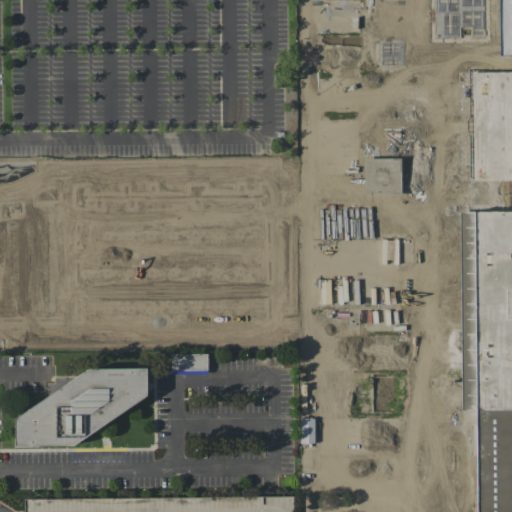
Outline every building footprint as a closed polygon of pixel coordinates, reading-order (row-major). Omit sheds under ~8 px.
[(511,511),(511,0),(440,0),(440,11),(499,10),(500,70),(458,70),(461,376),(447,376),(447,390),(461,390),(461,410),(475,410),(475,511),(511,511)] [(14,162),(58,162),(58,172),(58,182),(14,182),(14,162)] [(75,162),(75,172),(58,172),(58,162),(75,162)] [(371,162),(371,199),(409,199),(408,162),(371,162)] [(77,173),(77,181),(60,181),(60,173),(77,173)] [(42,206),(55,206),(55,219),(42,219),(42,206)] [(76,266),(75,295),(66,295),(67,266),(76,266)] [(339,332),(340,310),(322,310),(321,332),(339,332)] [(75,319),(74,330),(66,330),(67,319),(75,319)] [(170,354),(170,374),(207,373),(207,353),(170,354)] [(14,418),(14,445),(74,445),(146,395),(145,368),(88,368),(14,418)] [(24,511),(24,499),(269,497),(292,496),(292,511),(24,511)]
